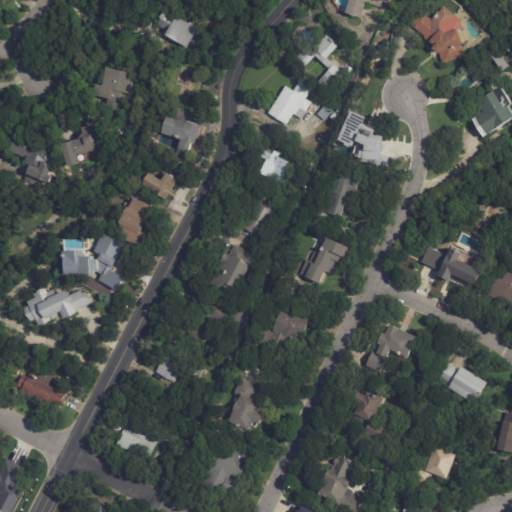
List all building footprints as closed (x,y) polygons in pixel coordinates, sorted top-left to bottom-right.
[(382,0),(380,9),(364,4),(359,20),(343,15),(346,0),(382,0)] [(431,17),(440,24),(444,17),(449,21),(454,20),(458,31),(464,46),(462,47),(466,57),(446,64),(441,54),(440,56),(433,50),(435,47),(426,39),(427,37),(412,25),(423,11),(431,17)] [(162,12),(175,23),(164,36),(151,25),(162,12)] [(165,37),(187,48),(197,28),(175,16),(165,37)] [(332,61),(348,76),(332,93),(320,81),(331,69),(323,62),(323,63),(316,56),(305,68),(295,59),(311,42),(316,47),(327,35),(339,46),(328,58),(332,61)] [(195,82),(193,87),(196,87),(193,97),(172,92),(172,90),(166,88),(169,77),(182,81),(187,62),(203,67),(199,82),(195,81),(195,82)] [(119,72),(128,74),(126,82),(129,83),(126,97),(120,96),(116,115),(100,112),(103,100),(88,97),(90,85),(97,87),(101,69),(119,72)] [(309,103),(311,104),(300,120),(292,115),(285,127),(267,115),(284,87),(292,92),(299,82),(311,90),(305,100),(309,103)] [(504,89),(511,102),(511,104),(508,107),(511,112),(511,119),(488,135),(477,117),(485,112),(478,101),(495,90),(496,93),(503,88),(504,89)] [(329,106),(334,111),(324,122),(316,115),(327,104),(329,106)] [(187,122),(195,125),(195,126),(199,127),(194,145),(187,143),(184,151),(176,148),(178,140),(158,135),(163,118),(184,124),(184,122),(187,122)] [(358,125),(385,147),(370,167),(364,162),(358,163),(356,156),(348,150),(351,147),(342,139),(346,134),(344,132),(353,121),(358,125)] [(92,154),(90,155),(89,152),(69,158),(65,144),(74,141),(77,136),(75,130),(90,126),(95,142),(103,140),(106,150),(92,154)] [(21,183),(26,169),(20,166),(22,160),(4,153),(13,132),(41,144),(40,149),(47,152),(32,190),(20,185),(21,183)] [(276,150),(281,153),(279,157),(290,163),(280,183),(261,174),(268,160),(262,157),(265,150),(274,155),(276,150)] [(181,180),(167,202),(146,188),(155,173),(169,181),(173,175),(181,180)] [(358,185),(354,196),(349,194),(340,221),(325,216),(331,199),(330,199),(332,194),(325,192),(331,173),(359,183),(358,185)] [(164,207),(141,245),(121,232),(144,194),(164,207)] [(275,223),(270,221),(262,240),(242,230),(251,210),(249,209),(255,197),(289,213),(282,227),(275,223)] [(344,262),(339,260),(331,276),(324,273),(318,286),(298,277),(306,261),(313,264),(325,240),(350,252),(345,263),(344,262)] [(222,264),(227,256),(230,257),(235,247),(265,264),(259,275),(249,270),(233,299),(229,297),(226,302),(207,291),(222,264)] [(461,254),(459,259),(482,271),(475,286),(455,276),(451,283),(439,276),(442,270),(439,269),(450,248),(462,253),(461,254)] [(87,256),(97,255),(98,259),(103,259),(103,264),(100,264),(100,268),(97,269),(98,273),(83,273),(83,272),(64,272),(63,264),(68,263),(67,252),(87,251),(87,256)] [(511,311),(510,310),(511,307),(511,302),(504,297),(499,304),(485,294),(494,282),(495,282),(499,276),(502,279),(511,266),(511,311)] [(92,303),(78,309),(79,311),(68,317),(66,313),(42,325),(39,317),(34,320),(30,310),(35,307),(33,303),(42,299),(45,305),(70,294),(72,298),(84,292),(85,295),(88,294),(92,303)] [(226,316),(228,317),(224,325),(204,315),(208,307),(226,316)] [(288,343),(281,357),(253,344),(260,328),(271,333),(281,309),(309,321),(302,337),(297,334),(294,340),(290,338),(288,343)] [(233,310),(245,316),(237,333),(225,326),(233,310)] [(205,346),(179,332),(185,320),(191,323),(196,314),(205,318),(201,326),(213,332),(205,346)] [(400,329),(416,336),(407,357),(390,349),(379,372),(366,366),(373,351),(376,352),(380,344),(377,342),(382,332),(385,333),(389,324),(400,329)] [(190,368),(186,366),(184,370),(182,369),(174,385),(155,375),(170,345),(195,358),(190,368)] [(450,365),(458,370),(460,367),(485,383),(472,404),(454,392),(449,400),(437,393),(443,384),(437,380),(447,363),(450,365)] [(68,395),(60,411),(24,392),(38,365),(62,377),(60,382),(72,388),(68,395)] [(243,380),(258,388),(256,393),(258,394),(254,402),(260,405),(255,415),(261,418),(257,427),(251,424),(244,438),(230,431),(233,426),(227,423),(232,413),(231,412),(235,403),(236,403),(239,397),(232,394),(240,379),(243,380)] [(371,437),(363,434),(367,426),(349,418),(355,406),(357,407),(359,403),(354,400),(358,392),(365,396),(367,391),(383,398),(378,411),(379,411),(374,423),(390,430),(385,443),(371,437)] [(511,453),(496,450),(501,421),(507,422),(509,413),(511,413),(511,453)] [(159,438),(148,463),(116,447),(128,422),(138,427),(139,425),(149,430),(147,433),(159,438)] [(232,448),(218,442),(221,436),(235,442),(232,448)] [(228,501),(199,488),(216,453),(228,459),(233,448),(251,457),(239,482),(232,478),(230,483),(239,488),(232,503),(228,501)] [(452,468),(448,480),(431,474),(427,486),(414,481),(419,467),(426,470),(434,448),(456,456),(452,468)] [(358,475),(353,484),(350,482),(346,490),(352,493),(351,495),(363,501),(361,506),(360,510),(359,509),(357,511),(339,511),(335,510),(337,507),(316,496),(324,482),(323,482),(330,469),(332,470),(335,466),(333,465),(337,456),(346,461),(347,460),(351,463),(361,469),(358,475)] [(10,496),(8,501),(13,503),(8,511),(0,511),(0,474),(2,470),(11,475),(18,462),(31,469),(17,498),(11,495),(10,496)] [(82,511),(89,500),(114,511),(82,511)]
